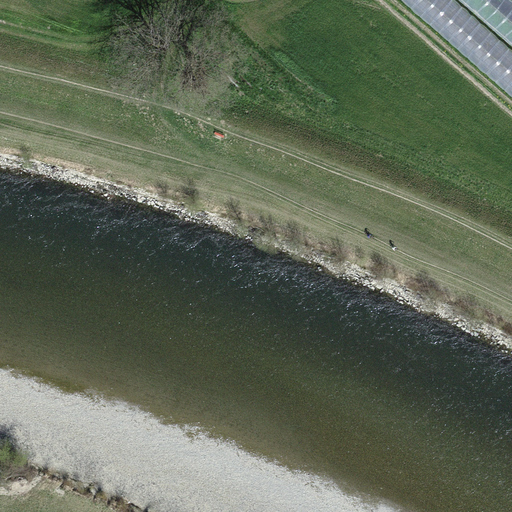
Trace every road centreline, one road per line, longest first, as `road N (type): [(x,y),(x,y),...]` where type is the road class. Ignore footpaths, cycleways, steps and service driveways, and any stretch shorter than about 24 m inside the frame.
road 1 (track): [(0,67),(196,115),(412,203),(511,259)]
road 2 (track): [(200,0),(114,42),(0,26)]
